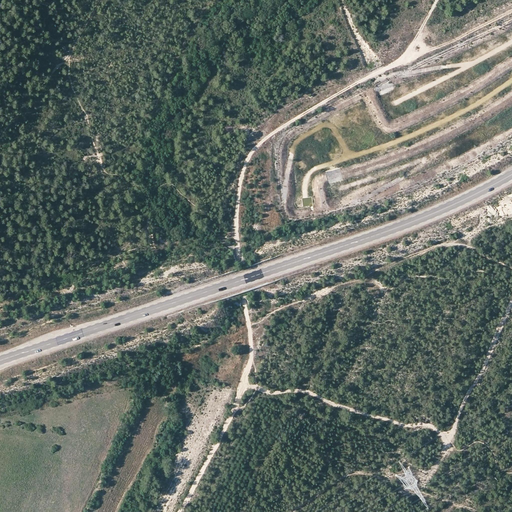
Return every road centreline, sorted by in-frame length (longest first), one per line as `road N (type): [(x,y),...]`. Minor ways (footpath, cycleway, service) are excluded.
road 1 (primary): [(0,359),(319,254),(511,175)]
road 2 (track): [(178,511),(244,383),(448,434),(511,301)]
road 3 (track): [(244,383),(251,354),(235,214),(246,161),(285,125),(394,64)]
road 4 (track): [(282,199),(295,143),(321,126),(336,132),(348,156),(415,134),(511,80)]
road 5 (track): [(360,200),(511,112)]
road 6 (track): [(374,73),(466,65),(511,41)]
road 7 (track): [(394,64),(511,11)]
road 8 (track): [(511,18),(401,72)]
